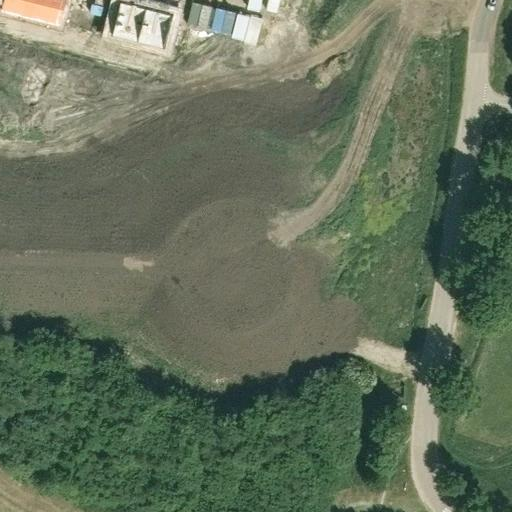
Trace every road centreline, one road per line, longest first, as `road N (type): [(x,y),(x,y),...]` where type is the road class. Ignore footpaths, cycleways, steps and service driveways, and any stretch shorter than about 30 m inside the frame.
road 1 (unclassified): [(446,511),(424,462),(423,435),(473,104)]
road 2 (residential): [(0,27),(190,76)]
